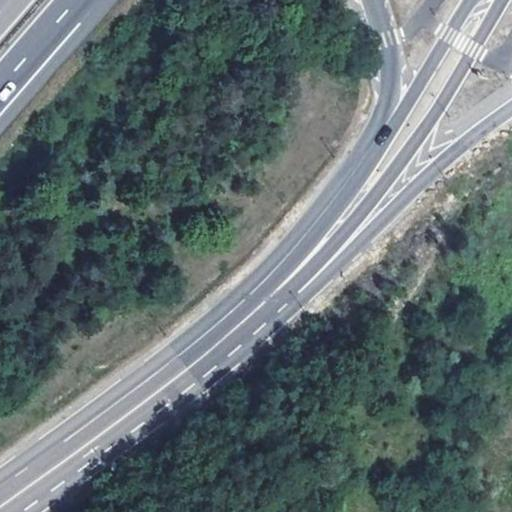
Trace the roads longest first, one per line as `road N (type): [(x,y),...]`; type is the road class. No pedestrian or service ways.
road 1 (tertiary): [(298,284),(384,182),(502,0)]
road 2 (tertiary): [(261,306),(120,420),(0,503)]
road 3 (unclassified): [(298,284),(364,239),(511,109)]
road 4 (tertiary): [(470,0),(368,169)]
road 5 (tertiary): [(368,169),(261,306)]
road 6 (unclassified): [(370,0),(389,77),(368,169)]
